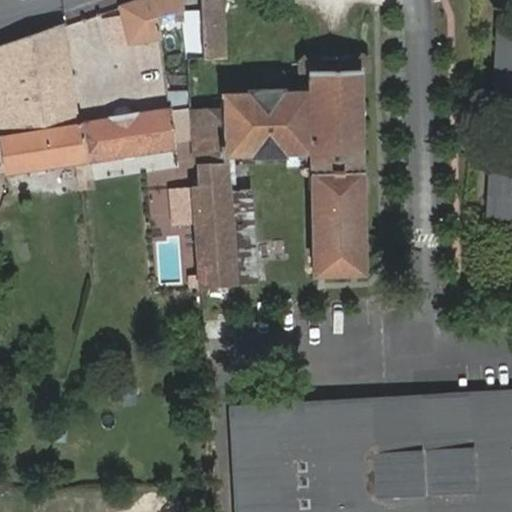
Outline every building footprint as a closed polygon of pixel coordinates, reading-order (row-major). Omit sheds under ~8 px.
[(185,24),(181,0),(139,0),(120,6),(126,43),(159,39),(154,17),(174,15),(176,25),(185,24)] [(200,0),(203,57),(225,56),(223,0),(200,0)] [(62,26),(0,45),(0,161),(1,172),(81,161),(82,164),(173,153),(168,114),(75,120),(62,26)] [(511,31),(504,31),(502,87),(511,87),(511,31)] [(220,107),(191,109),(193,163),(197,163),(198,183),(190,186),(197,288),(232,286),(227,191),(225,160),(309,151),(313,276),(361,274),(356,71),(365,70),(365,58),(357,55),(305,57),(296,62),(297,73),(308,73),(309,91),(282,92),(282,89),(245,90),(246,92),(221,93),(220,107)] [(185,88),(166,93),(169,107),(188,103),(185,88)] [(511,210),(511,155),(499,154),(497,209),(511,210)] [(90,164),(73,167),(77,192),(94,188),(90,164)] [(227,191),(232,286),(253,285),(246,191),(227,191)] [(511,511),(511,400),(240,417),(246,511),(511,511)]
